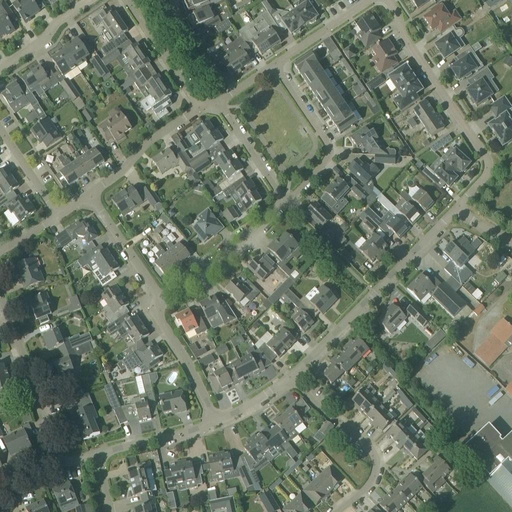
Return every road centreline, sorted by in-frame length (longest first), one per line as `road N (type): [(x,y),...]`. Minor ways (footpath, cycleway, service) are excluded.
road 1 (residential): [(455,211),(485,176),(487,161),(402,35),(388,0)]
road 2 (residential): [(285,375),(455,211)]
road 3 (residential): [(338,511),(369,482),(373,453),(285,375)]
road 4 (residential): [(53,464),(0,294)]
road 5 (residential): [(282,204),(328,151),(273,64)]
road 6 (residential): [(158,297),(212,271),(282,204)]
road 7 (residential): [(90,194),(199,106)]
road 8 (residential): [(214,420),(155,313),(158,297)]
road 9 (residential): [(199,106),(127,0)]
road 10 (residential): [(158,297),(90,194)]
road 11 (residential): [(282,204),(216,100)]
road 12 (residential): [(96,454),(214,420)]
